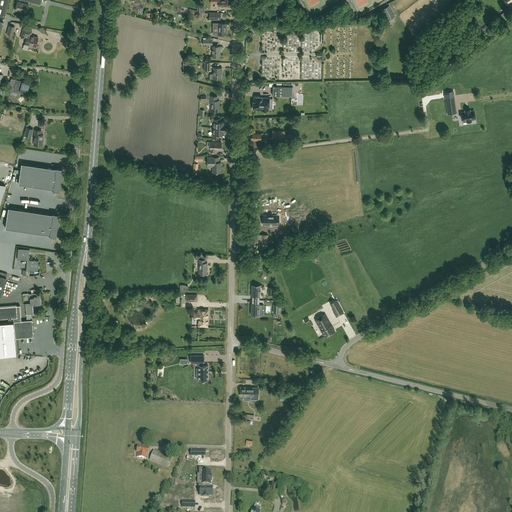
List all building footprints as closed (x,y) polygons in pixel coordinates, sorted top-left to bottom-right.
[(0,0),(0,15),(5,17),(9,0),(0,0)] [(26,4),(24,3),(17,1),(15,9),(15,10),(26,13),(27,13),(29,4),(26,4)] [(383,23),(385,27),(394,23),(391,19),(383,23)] [(218,34),(226,34),(226,23),(218,23),(218,34)] [(28,45),(35,47),(38,36),(34,35),(34,36),(30,35),(31,30),(32,31),(32,30),(23,28),(21,38),(26,39),(25,44),(28,45)] [(212,46),(212,56),(220,57),(220,50),(220,46),(212,46)] [(210,78),(221,78),(221,72),(222,72),(222,67),(213,67),(213,74),(211,74),(210,74),(210,78)] [(12,90),(19,92),(20,91),(26,93),(29,84),(18,81),(15,80),(12,90)] [(273,86),(273,96),(292,96),(292,87),(273,86)] [(210,103),(211,103),(211,111),(218,111),(218,105),(219,105),(219,100),(217,100),(217,96),(211,96),(210,103)] [(272,102),(272,98),(269,98),(259,98),(259,97),(254,97),(254,102),(253,102),(253,109),(261,109),(261,107),(268,108),(268,106),(269,106),(269,102),(272,102)] [(470,109),(465,110),(465,112),(461,112),(461,114),(461,119),(462,119),(462,121),(466,120),(466,122),(471,121),(476,120),(475,117),(475,112),(474,112),(474,110),(470,111),(470,109)] [(211,122),(213,122),(213,127),(225,128),(225,124),(224,124),(224,121),(220,121),(220,118),(211,118),(211,122)] [(225,128),(213,127),(213,137),(219,137),(219,134),(224,134),(224,131),(225,128)] [(35,130),(34,145),(35,145),(36,146),(38,146),(39,145),(42,145),(42,142),(44,142),(44,139),(42,139),(43,135),(41,134),(41,130),(35,130)] [(221,142),(210,142),(210,149),(211,149),(211,153),(215,153),(215,150),(221,150),(221,142)] [(213,172),(221,172),(221,162),(218,162),(218,157),(212,157),(207,157),(207,166),(213,166),(213,172)] [(21,163),(18,184),(59,190),(62,169),(21,163)] [(27,189),(27,199),(35,199),(35,189),(27,189)] [(8,208),(5,228),(55,236),(58,215),(8,208)] [(272,225),(272,224),(277,224),(277,220),(278,220),(278,219),(275,219),(275,216),(271,216),(271,215),(263,215),(263,224),(269,224),(269,225),(270,225),(270,224),(272,224),(272,225)] [(268,244),(268,234),(261,234),(261,235),(257,234),(257,235),(249,235),(249,242),(257,242),(258,241),(261,241),(261,244),(268,244)] [(17,259),(27,260),(26,275),(29,275),(29,270),(38,271),(38,261),(29,260),(30,249),(18,249),(17,259)] [(205,259),(199,259),(199,274),(206,274),(207,267),(207,262),(205,262),(205,259)] [(253,300),(258,300),(258,296),(260,296),(260,285),(261,285),(252,285),(251,296),(253,296),(253,300)] [(27,314),(32,313),(31,305),(41,304),(40,295),(36,296),(35,293),(29,294),(30,303),(26,304),(27,314)] [(258,300),(253,300),(253,304),(251,304),(251,315),(260,315),(259,315),(259,304),(258,304),(258,300)] [(329,303),(336,317),(343,313),(336,300),(329,303)] [(0,355),(16,355),(15,341),(15,338),(33,337),(32,337),(32,331),(33,331),(32,331),(32,326),(33,326),(32,325),(31,320),(32,320),(21,321),(20,305),(16,306),(16,305),(0,305),(0,355)] [(208,309),(198,309),(198,313),(197,313),(197,318),(198,318),(198,325),(200,325),(199,326),(206,326),(206,325),(207,325),(208,315),(208,309)] [(325,337),(335,332),(325,314),(315,320),(325,337)] [(345,316),(340,320),(347,330),(352,326),(345,316)] [(199,366),(199,380),(208,380),(208,366),(202,365),(202,363),(204,363),(204,356),(190,356),(190,363),(197,363),(197,366),(199,366)] [(258,396),(258,388),(240,387),(240,395),(244,395),(244,399),(250,400),(250,395),(258,396)] [(148,454),(149,448),(137,446),(137,452),(138,452),(137,457),(146,458),(147,453),(148,454)] [(149,460),(168,467),(172,458),(153,450),(149,460)] [(199,468),(199,474),(202,474),(202,484),(209,484),(210,484),(210,481),(211,481),(211,475),(210,475),(210,471),(205,471),(205,468),(199,468)] [(212,495),(212,487),(209,487),(209,484),(202,484),(199,484),(198,488),(200,488),(200,496),(202,496),(202,497),(208,497),(208,495),(212,495)]
